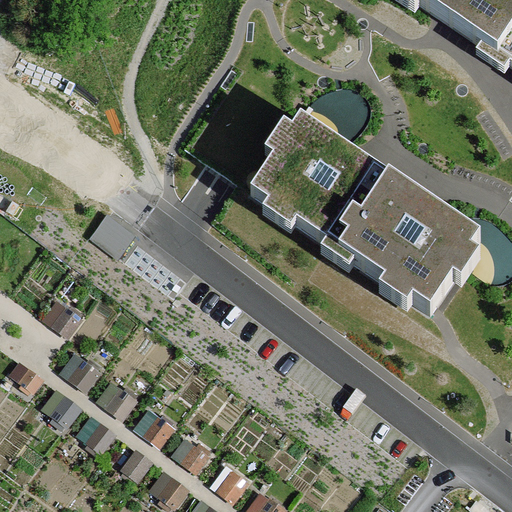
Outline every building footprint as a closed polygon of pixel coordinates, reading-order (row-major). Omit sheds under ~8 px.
[(511,0),(403,0),(453,34),(511,73),(511,0)] [(482,242),(308,120),(258,191),(432,313),(482,242)] [(110,215),(95,238),(122,256),(138,233),(110,215)] [(77,355),(66,377),(93,391),(104,369),(77,355)] [(73,423),(85,406),(60,390),(49,408),(73,423)] [(177,457),(202,473),(212,457),(188,441),(177,457)] [(178,511),(195,490),(169,470),(152,492),(178,511)]
